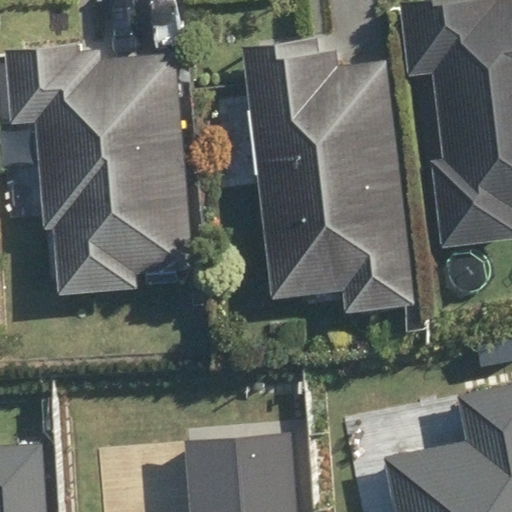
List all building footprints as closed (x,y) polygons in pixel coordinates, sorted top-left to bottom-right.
[(411,0),(397,2),(407,78),(431,75),(441,158),(430,159),(441,247),(511,238),(511,0),(496,0),(411,0)] [(345,310),(413,302),(385,62),(339,68),(337,50),(320,52),(319,37),(243,46),(272,297),(342,289),(345,310)] [(80,43),(4,48),(10,124),(36,122),(44,228),(55,227),(60,293),(136,287),(135,274),(193,270),(176,53),(102,58),(101,48),(81,50),(80,43)] [(511,511),(511,385),(458,396),(466,440),(383,456),(394,511),(511,511)] [(299,511),(294,431),(182,439),(187,511),(299,511)] [(0,511),(46,511),(42,444),(0,446),(0,511)]
